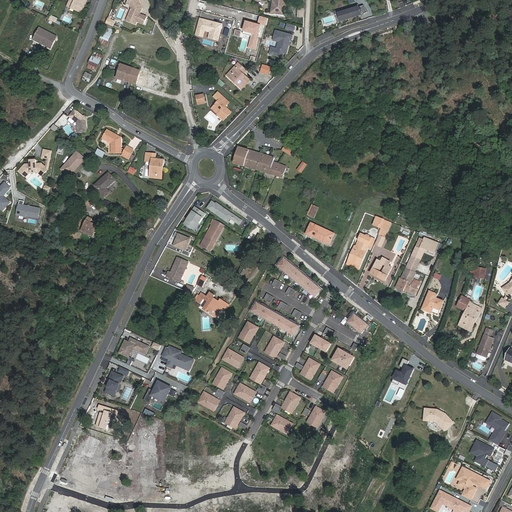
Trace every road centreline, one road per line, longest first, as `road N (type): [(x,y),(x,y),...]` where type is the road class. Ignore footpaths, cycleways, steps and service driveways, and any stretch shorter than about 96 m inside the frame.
road 1 (secondary): [(197,178),(153,242),(41,481)]
road 2 (secondary): [(441,0),(308,56),(212,156)]
road 3 (residential): [(102,0),(68,87),(195,161)]
road 4 (residential): [(511,410),(336,283)]
road 5 (residential): [(41,481),(110,506),(183,506),(239,490)]
road 6 (residential): [(336,283),(213,180)]
road 7 (residential): [(199,156),(183,80),(196,0)]
road 8 (residential): [(239,490),(305,486),(335,424)]
